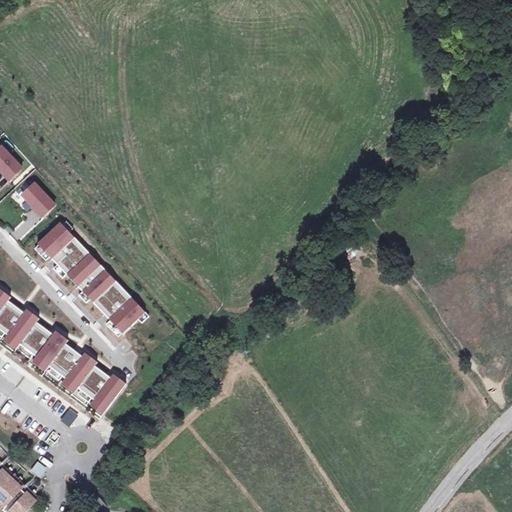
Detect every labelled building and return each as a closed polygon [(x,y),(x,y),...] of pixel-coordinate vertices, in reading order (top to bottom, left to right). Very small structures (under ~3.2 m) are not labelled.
[(22,169),(2,147),(0,149),(0,171),(9,181),(22,169)] [(55,206),(34,184),(22,196),(42,217),(55,206)] [(60,223),(38,244),(67,275),(70,272),(81,284),(78,287),(94,303),(97,300),(107,311),(104,314),(122,333),(139,318),(145,312),(60,223)] [(81,284),(70,272),(67,275),(78,287),(81,284)] [(0,345),(100,420),(127,384),(114,374),(111,377),(103,388),(99,385),(107,374),(95,365),(98,362),(85,353),(76,365),(71,361),(75,355),(71,353),(74,349),(70,346),(72,343),(57,331),(54,335),(47,346),(42,342),(50,332),(37,322),(39,318),(28,310),(25,313),(17,324),(12,321),(20,310),(9,301),(12,298),(0,288),(0,345)] [(97,300),(94,303),(104,314),(107,311),(97,300)] [(25,313),(20,310),(12,321),(17,324),(25,313)] [(148,316),(145,312),(139,318),(142,322),(148,316)] [(47,346),(54,335),(50,332),(42,342),(47,346)] [(74,349),(71,353),(75,355),(71,361),(76,365),(85,353),(76,346),(74,349)] [(0,367),(0,371),(14,386),(22,378),(6,362),(0,367)] [(111,377),(107,374),(99,385),(103,388),(111,377)] [(62,421),(70,426),(72,423),(72,422),(77,415),(70,410),(62,421)] [(0,511),(25,511),(39,498),(0,461),(0,511)] [(38,463),(32,470),(39,475),(45,468),(38,463)]
